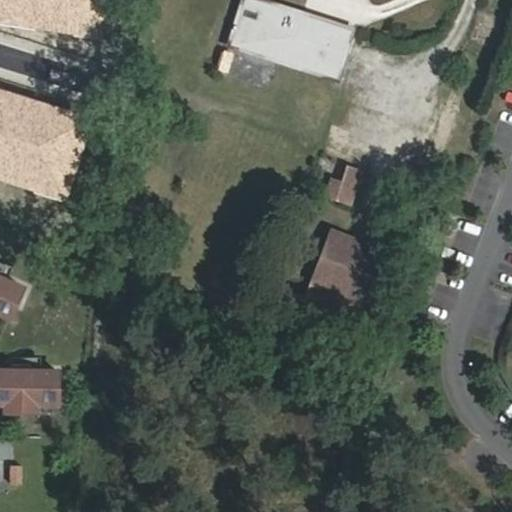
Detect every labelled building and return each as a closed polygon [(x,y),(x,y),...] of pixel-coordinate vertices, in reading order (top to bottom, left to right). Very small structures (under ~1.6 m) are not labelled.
[(109,0),(0,0),(0,22),(104,43),(109,0)] [(354,33),(253,0),(244,0),(233,37),(286,54),(285,59),(339,76),(354,33)] [(228,51),(223,73),(264,84),(270,62),(228,51)] [(92,116),(0,87),(0,184),(67,205),(92,116)] [(360,201),(364,168),(348,166),(346,179),(332,177),(329,197),(360,201)] [(329,247),(378,266),(383,251),(335,232),(329,247)] [(378,266),(329,247),(317,278),(366,298),(378,266)] [(11,272),(0,267),(0,275),(9,279),(11,272)] [(0,275),(0,311),(12,317),(25,286),(9,279),(0,275)] [(358,318),(366,298),(317,278),(308,298),(358,318)] [(61,403),(61,370),(43,369),(14,369),(0,368),(0,402),(6,402),(43,403),(61,403)] [(6,402),(6,412),(43,413),(43,403),(6,402)] [(24,463),(14,463),(14,482),(24,482),(24,463)]
